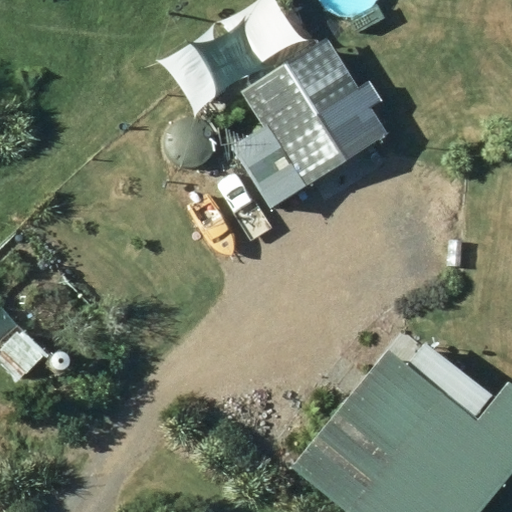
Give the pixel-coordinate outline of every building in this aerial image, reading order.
[(366,146),(387,133),(326,39),(236,96),(298,193),(311,186),(321,202),(379,165),(366,146)] [(214,124),(172,121),(164,223),(206,226),(209,192),(220,224),(277,205),(258,148),(211,163),(214,124)] [(501,197),(467,190),(456,246),(489,253),(501,197)] [(414,292),(452,314),(467,287),(428,266),(414,292)] [(0,394),(19,374),(0,355),(0,394)] [(476,421),(388,355),(290,470),(340,511),(477,511),(511,468),(511,389),(506,385),(476,421)] [(173,461),(154,493),(184,511),(234,511),(240,502),(173,461)]
